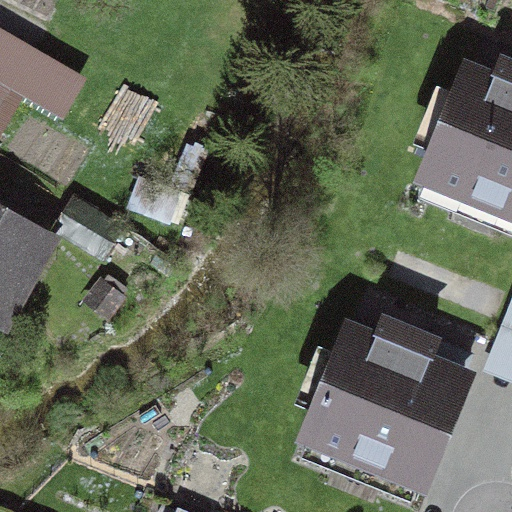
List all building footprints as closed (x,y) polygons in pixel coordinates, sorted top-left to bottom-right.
[(82,80),(0,33),(0,127),(22,91),(62,114),(82,80)] [(511,92),(467,74),(426,174),(511,208),(511,92)] [(71,201),(55,227),(103,256),(119,229),(71,201)] [(0,220),(0,313),(1,314),(41,243),(0,220)] [(511,260),(478,343),(511,356),(511,260)] [(103,282),(90,298),(107,312),(120,296),(103,282)] [(422,480),(463,380),(348,334),(308,433),(422,480)]
